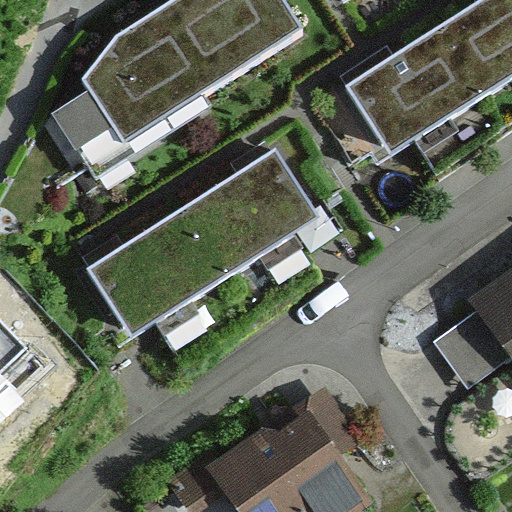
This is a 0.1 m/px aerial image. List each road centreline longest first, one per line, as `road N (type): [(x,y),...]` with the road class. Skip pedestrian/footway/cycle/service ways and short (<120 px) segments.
road 1 (residential): [(511,185),(157,422),(55,511)]
road 2 (residential): [(0,147),(69,0)]
